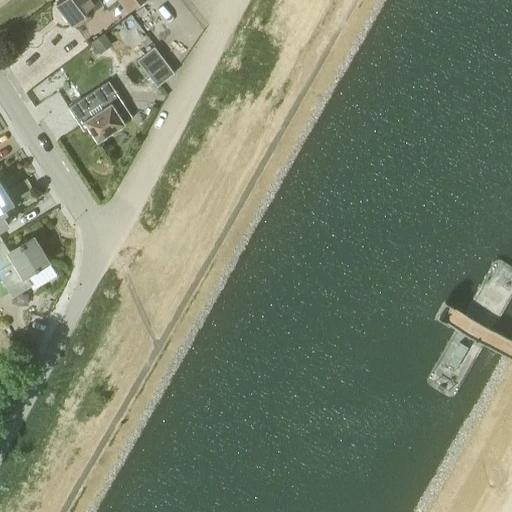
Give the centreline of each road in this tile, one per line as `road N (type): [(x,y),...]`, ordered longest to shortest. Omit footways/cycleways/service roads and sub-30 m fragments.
road 1 (unclassified): [(0,438),(101,235)]
road 2 (residential): [(101,235),(0,75)]
